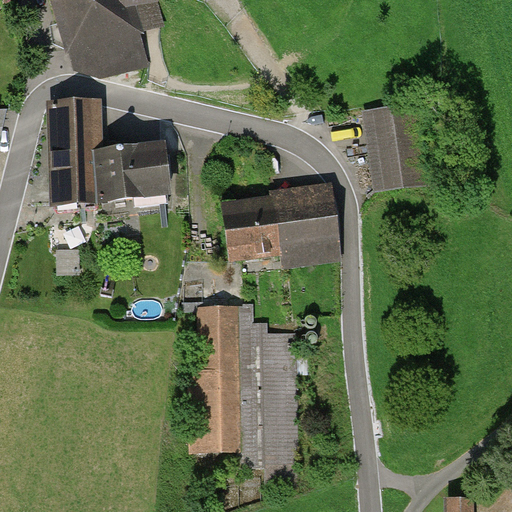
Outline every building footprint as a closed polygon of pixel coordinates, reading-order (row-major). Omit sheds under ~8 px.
[(142,0),(50,0),(65,53),(150,30),(142,0)] [(415,106),(364,112),(374,199),(425,192),(415,106)] [(96,107),(50,108),(52,209),(98,208),(96,107)] [(162,147),(102,154),(107,205),(168,199),(162,147)] [(331,190),(222,205),(230,266),(340,251),(331,190)] [(240,450),(237,308),(197,309),(200,451),(240,450)]
